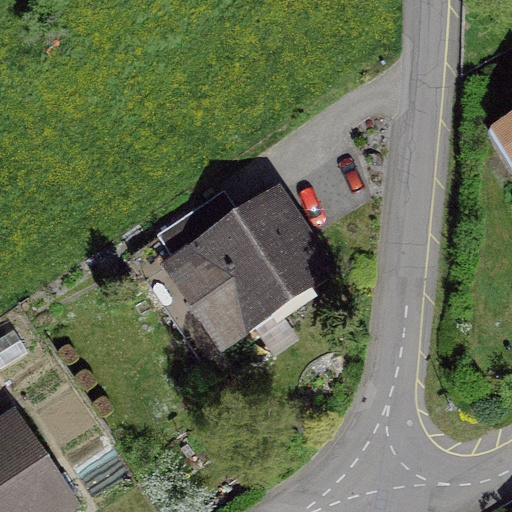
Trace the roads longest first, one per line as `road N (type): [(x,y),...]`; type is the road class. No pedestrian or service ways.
road 1 (unclassified): [(374,460),(416,0)]
road 2 (residential): [(393,511),(511,443)]
